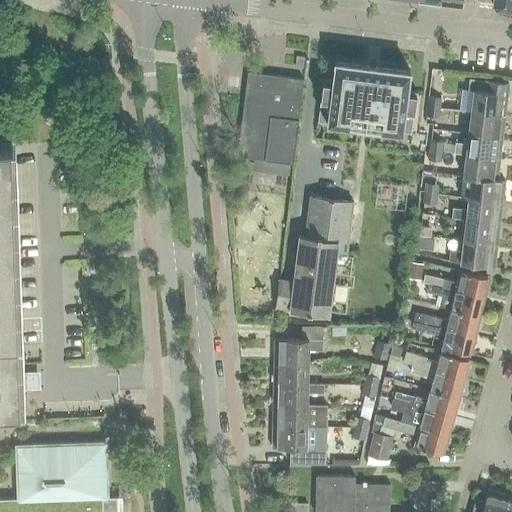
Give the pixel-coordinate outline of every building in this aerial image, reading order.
[(495,9),(497,9),(511,11),(511,0),(493,0),(493,4),(493,5),(493,6),(493,7),(494,7),(495,9)] [(320,103),(318,122),(327,123),(329,124),(329,123),(410,134),(416,91),(407,90),(410,71),(335,61),(332,80),(323,79),(320,103)] [(303,78),(299,78),(270,74),(267,74),(266,76),(253,74),(251,75),(250,75),(249,77),(248,83),(246,83),(243,113),(237,156),(264,159),(264,160),(293,164),(298,120),(297,120),(303,78)] [(504,116),(505,113),(508,83),(469,78),(468,90),(473,91),(471,112),(504,116)] [(441,98),(428,96),(427,106),(440,108),(441,98)] [(440,108),(427,106),(426,117),(438,118),(440,108)] [(502,137),(504,116),(471,112),(468,133),(502,137)] [(468,133),(467,144),(455,142),(453,153),(466,155),(466,154),(499,158),(502,137),(468,133)] [(443,142),(430,140),(429,150),(442,152),(443,142)] [(0,511),(117,511),(117,497),(107,497),(106,485),(105,443),(16,446),(17,457),(18,473),(0,473),(0,409),(19,409),(22,409),(22,388),(33,388),(33,380),(33,373),(21,373),(14,145),(11,145),(11,144),(0,144),(0,511)] [(442,152),(429,150),(428,160),(441,162),(442,152)] [(497,179),(499,158),(466,154),(466,155),(463,177),(471,177),(497,180),(497,179)] [(504,180),(497,179),(497,180),(471,177),(463,177),(461,198),(468,199),(468,198),(502,202),(504,180)] [(438,184),(425,183),(424,193),(437,195),(438,184)] [(437,195),(424,193),(423,203),(436,205),(437,195)] [(293,281),(278,279),(275,307),(289,309),(289,311),(329,316),(329,310),(328,310),(330,301),(331,297),(330,297),(331,287),(332,287),(332,284),(332,283),(333,274),(334,274),(334,270),(333,270),(335,260),(336,254),(345,256),(353,202),(310,196),(305,237),(298,236),(298,241),(298,242),(297,251),(296,251),(296,255),(297,255),(295,265),(294,268),(295,269),(294,278),(293,278),(293,281)] [(466,219),(466,220),(499,224),(502,202),(468,198),(468,199),(467,209),(452,207),(451,217),(466,219)] [(499,224),(466,220),(463,241),(497,245),(499,224)] [(433,227),(420,226),(419,236),(432,237),(433,227)] [(432,237),(419,236),(418,246),(431,248),(432,237)] [(497,245),(463,241),(462,252),(450,250),(449,260),(460,263),(494,267),(497,245)] [(411,262),(409,279),(421,281),(423,264),(411,262)] [(428,284),(483,296),(484,292),(486,292),(489,277),(459,270),(457,281),(425,274),(423,282),(428,284)] [(439,306),(448,309),(448,308),(480,316),(484,301),(482,301),(483,296),(428,284),(426,291),(441,295),(439,306)] [(480,316),(448,308),(446,319),(415,312),(413,320),(474,334),(475,330),(477,330),(480,316)] [(444,335),(441,347),(471,354),(475,339),(473,339),(474,334),(413,320),(411,327),(444,335)] [(308,361),(308,350),(323,351),(323,326),(302,326),(301,339),(275,339),(274,361),(308,361)] [(373,357),(386,360),(390,344),(377,341),(373,357)] [(391,346),(388,359),(398,361),(401,348),(391,346)] [(466,374),(470,360),(440,351),(437,362),(426,359),(427,357),(406,351),(403,362),(463,378),(464,374),(466,374)] [(308,361),(274,361),(274,382),(307,383),(308,361)] [(433,379),(430,389),(459,398),(463,383),(461,383),(463,378),(403,362),(411,365),(409,372),(433,379)] [(379,378),(366,374),(364,385),(377,387),(379,378)] [(307,405),(307,393),(324,393),(324,383),(307,383),(274,382),(273,404),(307,405)] [(377,387),(364,385),(362,394),(374,397),(377,387)] [(459,398),(430,389),(427,400),(415,397),(395,391),(393,399),(392,398),(392,399),(452,416),(453,411),(455,412),(459,398)] [(452,416),(392,399),(389,408),(403,412),(400,421),(419,427),(447,435),(449,436),(453,421),(451,420),(452,416)] [(273,426),(327,426),(327,406),(307,405),(273,404),(273,426)] [(376,415),(372,432),(374,432),(383,435),(385,426),(382,425),(384,417),(376,415)] [(369,420),(357,417),(354,427),(367,430),(369,420)] [(417,435),(414,446),(443,454),(447,439),(446,439),(447,435),(419,427),(400,421),(384,417),(382,425),(385,426),(417,435)] [(327,426),(273,426),(272,448),(290,448),(289,464),(327,464),(327,426)] [(354,427),(352,437),(365,440),(367,430),(354,427)] [(386,460),(392,437),(383,435),(374,432),(368,456),(386,460)] [(387,511),(387,506),(389,506),(389,505),(390,486),(390,485),(366,484),(366,482),(362,482),(362,484),(354,484),(355,477),(316,476),(315,511),(387,511)] [(471,511),(504,511),(509,495),(488,490),(485,501),(475,498),(471,511)] [(307,511),(307,503),(284,503),(283,511),(307,511)]
